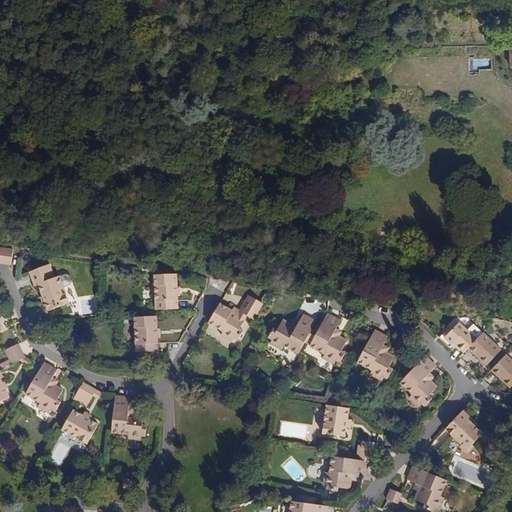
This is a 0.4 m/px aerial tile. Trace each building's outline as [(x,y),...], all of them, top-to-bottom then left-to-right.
[(0,262),(11,264),(13,249),(0,247),(0,262)] [(58,276),(52,262),(47,264),(52,278),(58,276)] [(71,301),(61,274),(58,276),(52,278),(47,264),(32,270),(37,284),(40,282),(50,309),(71,301)] [(179,310),(177,275),(163,275),(155,275),(157,311),(179,310)] [(253,320),(263,305),(250,297),(242,311),(241,313),(248,317),(253,320)] [(246,321),(232,313),(220,305),(208,324),(223,333),(220,337),(232,344),(235,340),(238,342),(244,333),(240,330),(246,321)] [(248,317),(241,313),(242,311),(235,307),(232,313),(246,321),(248,317)] [(339,337),(333,333),(335,329),(340,321),(328,314),(321,326),(318,331),(313,328),(305,342),(310,345),(310,346),(325,355),(323,357),(334,364),(337,361),(340,363),(346,354),(342,351),(347,342),(339,337)] [(305,342),(313,328),(318,331),(321,326),(316,323),(316,322),(304,315),(299,323),(297,327),(292,324),(285,320),(278,331),(275,329),(270,338),(273,340),(271,344),(281,350),(284,346),(298,354),(305,342)] [(158,352),(157,316),(134,317),(136,353),(158,352)] [(467,348),(476,338),(457,322),(449,332),(446,329),(438,338),(449,348),(452,344),(463,353),(467,348)] [(388,367),(394,357),(387,353),(380,349),(383,345),(387,338),(375,331),(357,362),(371,370),(368,374),(381,381),(383,377),(387,379),(392,370),(388,367)] [(486,364),(499,348),(481,332),(476,338),(467,348),(486,364)] [(25,357),(18,343),(5,349),(11,363),(12,363),(19,359),(25,357)] [(511,383),(511,362),(505,355),(489,369),(507,388),(511,383)] [(430,374),(436,367),(425,357),(400,383),(412,394),(410,397),(419,407),(422,404),(425,407),(434,398),(431,395),(437,388),(431,382),(426,377),(430,374)] [(58,400),(63,390),(55,385),(50,382),(53,376),(57,370),(44,362),(26,393),(41,402),(39,405),(51,412),(53,408),(56,410),(61,402),(58,400)] [(0,402),(11,398),(2,378),(4,377),(0,368),(0,402)] [(435,378),(430,374),(426,377),(431,382),(435,378)] [(55,385),(58,379),(53,376),(50,382),(55,385)] [(92,395),(96,390),(83,382),(75,395),(80,398),(88,403),(92,395)] [(98,399),(102,394),(96,390),(92,395),(98,399)] [(143,426),(144,414),(134,413),(128,412),(129,406),(130,399),(115,397),(111,432),(128,434),(128,439),(141,440),(142,436),(145,436),(146,426),(143,426)] [(348,419),(350,409),(327,406),(323,434),(345,438),(347,428),(348,419)] [(83,415),(73,410),(62,429),(87,444),(99,425),(90,420),(83,415)] [(481,434),(467,420),(469,418),(462,411),(445,430),(461,445),(459,448),(466,454),(473,447),(471,445),(481,434)] [(374,458),(377,443),(361,441),(361,445),(359,456),(358,461),(368,463),(369,458),(374,458)] [(365,477),(368,463),(358,461),(332,457),(329,474),(325,474),(323,486),(327,487),(326,491),(337,493),(338,489),(349,491),(350,480),(351,475),(357,475),(365,477)] [(440,496),(446,481),(413,467),(407,481),(415,484),(420,486),(417,492),(414,500),(424,504),(423,507),(433,511),(435,508),(439,510),(444,498),(440,496)] [(134,492),(138,484),(124,479),(121,488),(134,492)] [(398,505),(402,495),(390,489),(386,500),(398,505)] [(327,511),(328,507),(291,502),(290,511),(327,511)]
